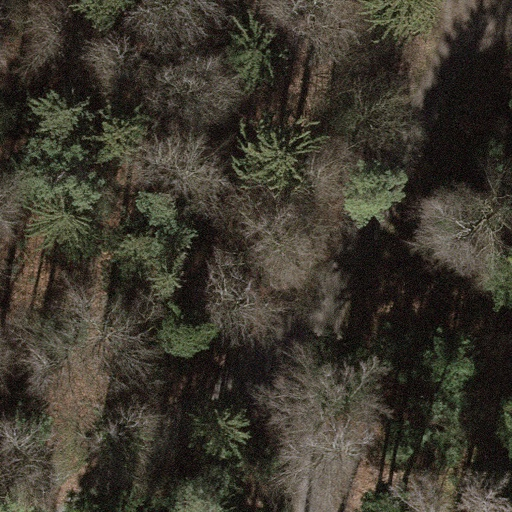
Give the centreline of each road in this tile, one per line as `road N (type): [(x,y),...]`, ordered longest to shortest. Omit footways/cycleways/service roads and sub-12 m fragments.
road 1 (track): [(73,511),(320,301),(347,264),(477,0)]
road 2 (track): [(293,330),(319,511)]
